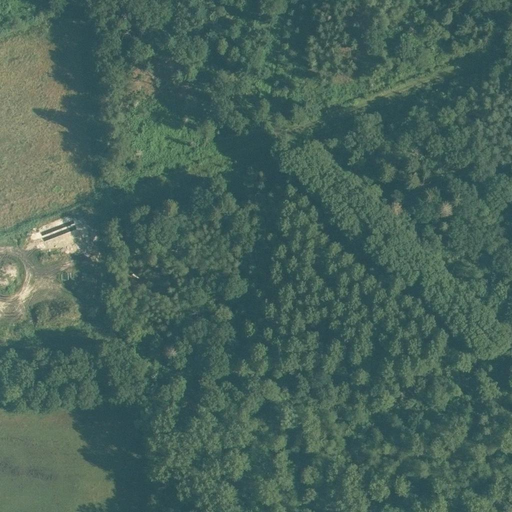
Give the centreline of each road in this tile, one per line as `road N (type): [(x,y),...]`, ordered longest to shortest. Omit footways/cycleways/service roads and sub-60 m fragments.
road 1 (track): [(140,0),(278,139),(511,47)]
road 2 (track): [(278,139),(0,245)]
